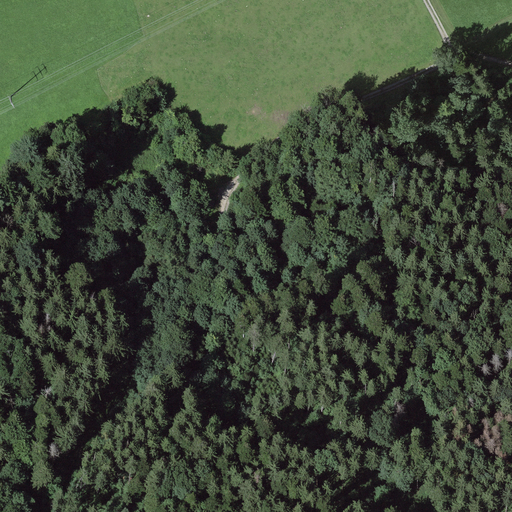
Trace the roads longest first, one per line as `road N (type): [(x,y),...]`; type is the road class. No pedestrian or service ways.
road 1 (track): [(218,511),(212,325),(238,182),(323,114),(453,53)]
road 2 (track): [(221,249),(142,354),(51,511)]
